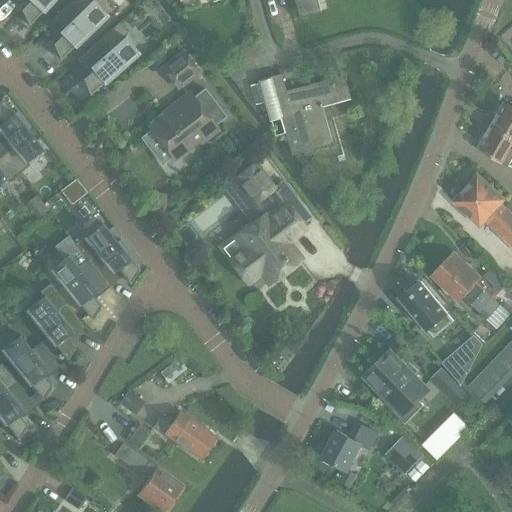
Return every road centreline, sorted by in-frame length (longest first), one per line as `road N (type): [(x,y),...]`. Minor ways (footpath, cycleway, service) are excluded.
road 1 (residential): [(306,416),(423,183),(493,0)]
road 2 (residential): [(162,272),(13,511)]
road 3 (residential): [(0,52),(162,272)]
road 4 (residential): [(306,416),(247,380),(162,272)]
